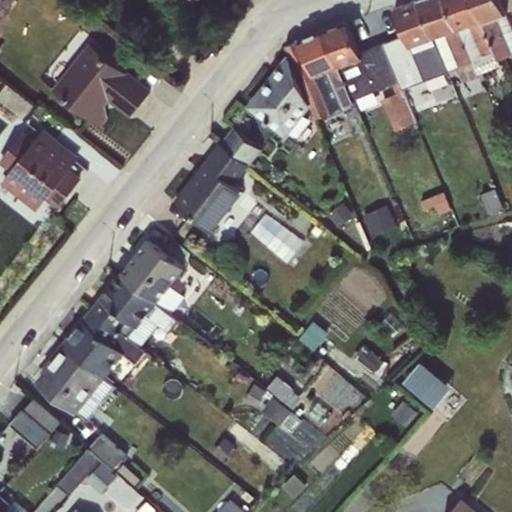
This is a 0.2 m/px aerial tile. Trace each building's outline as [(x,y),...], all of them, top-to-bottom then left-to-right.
[(448,71),(418,0),(412,0),(394,7),(405,33),(382,42),(401,88),(448,71)] [(445,0),(418,0),(448,71),(451,76),(459,74),(463,82),(478,76),(471,60),(445,0)] [(473,0),(445,0),(471,60),(495,50),(473,0)] [(511,0),(473,0),(495,50),(498,58),(511,52),(511,25),(506,12),(511,9),(511,0)] [(346,20),(322,29),(353,99),(392,83),(396,92),(381,99),(394,130),(415,121),(401,88),(382,42),(362,51),(346,20)] [(288,52),(311,106),(316,118),(328,113),(330,115),(343,109),(342,106),(353,99),(322,29),(285,44),(288,52)] [(89,42),(52,88),(100,127),(107,119),(105,104),(109,100),(130,116),(151,89),(89,42)] [(495,50),(471,60),(477,75),(501,65),(495,50)] [(311,106),(288,52),(246,105),(286,137),(311,106)] [(7,83),(0,92),(0,99),(25,118),(35,104),(7,83)] [(234,126),(220,142),(249,165),(262,149),(234,126)] [(23,131),(0,158),(0,162),(9,170),(1,182),(36,210),(46,198),(58,208),(81,178),(69,169),(79,156),(44,128),(33,140),(23,131)] [(249,165),(220,142),(173,200),(212,230),(243,191),(234,183),(249,165)] [(496,187),(481,193),(488,212),(503,207),(496,187)] [(443,191),(421,200),(425,209),(436,205),(439,214),(451,209),(443,191)] [(344,201),(328,213),(338,227),(354,216),(344,201)] [(387,204),(363,214),(373,236),(396,225),(387,204)] [(148,237),(120,271),(157,300),(172,283),(175,286),(186,272),(183,269),(185,266),(148,237)] [(120,271),(90,308),(140,347),(159,323),(169,332),(180,318),(157,300),(120,271)] [(90,308),(62,343),(105,377),(112,369),(110,368),(115,362),(116,363),(124,354),(136,364),(147,351),(140,347),(90,308)] [(313,321),(300,337),(314,349),(328,332),(313,321)] [(105,377),(62,343),(42,367),(45,368),(36,381),(77,413),(78,412),(89,420),(116,386),(105,377)] [(364,343),(353,357),(373,374),(384,360),(364,343)] [(277,374),(266,387),(283,401),(294,388),(277,374)] [(254,383),(244,399),(256,406),(266,390),(254,383)] [(273,396),(261,410),(279,425),(281,423),(291,432),(301,420),(273,396)] [(22,407),(9,423),(37,447),(61,421),(35,397),(24,409),(22,407)] [(404,399),(392,412),(406,424),(418,411),(404,399)] [(319,400),(310,412),(325,423),(334,410),(319,400)] [(51,437),(48,444),(64,451),(71,433),(57,428),(53,438),(51,437)] [(101,432),(89,446),(102,458),(113,468),(125,454),(101,432)] [(223,436),(211,452),(223,460),(235,444),(223,436)] [(102,458),(89,446),(57,483),(69,495),(102,458)] [(101,461),(85,479),(102,494),(110,486),(108,484),(116,475),(101,461)] [(294,471),(282,483),(294,496),(306,484),(294,471)] [(0,511),(29,511),(16,500),(12,504),(0,492),(0,511)] [(230,496),(215,511),(245,511),(247,511),(230,496)] [(481,511),(462,496),(449,511),(481,511)] [(141,498),(130,510),(132,511),(151,511),(154,509),(141,498)]
